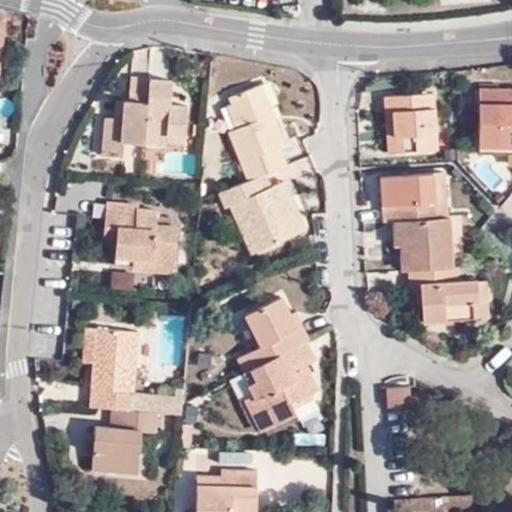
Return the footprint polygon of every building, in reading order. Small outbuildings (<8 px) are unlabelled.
[(164,96),(171,96),(172,80),(133,77),(131,100),(127,100),(126,119),(118,118),(109,118),(106,156),(126,157),(127,143),(167,146),(168,141),(169,135),(186,136),(189,106),(170,104),(164,104),(164,96)] [(264,175),(284,167),(278,147),(283,144),(260,85),(229,98),(233,104),(220,109),(247,181),(264,175)] [(511,89),(478,89),(478,146),(511,146),(511,89)] [(393,112),(396,153),(436,150),(432,93),(384,97),(385,113),(393,112)] [(126,119),(127,100),(120,100),(118,118),(126,119)] [(388,154),(396,153),(393,112),(385,113),(388,154)] [(186,143),(186,136),(169,135),(168,141),(186,143)] [(478,154),(508,154),(511,153),(511,146),(478,146),(478,154)] [(381,177),(383,222),(392,221),(403,220),(436,218),(431,174),(381,177)] [(436,218),(447,218),(444,174),(431,174),(436,218)] [(269,189),(264,175),(247,181),(219,192),(226,208),(231,205),(253,254),(296,235),(276,186),(269,189)] [(283,183),(276,186),(296,235),(304,231),(283,183)] [(134,262),(174,265),(177,226),(157,225),(158,210),(139,209),(139,204),(107,202),(104,235),(117,236),(115,264),(134,265),(134,262)] [(451,268),(448,218),(447,218),(436,218),(403,220),(405,243),(407,271),(409,271),(451,268)] [(403,220),(392,221),(393,244),(399,243),(405,243),(403,220)] [(174,274),(174,265),(134,262),(134,265),(133,270),(174,274)] [(457,283),(457,268),(451,268),(409,271),(410,298),(421,297),(423,326),(474,323),(473,302),(477,301),(477,282),(457,283)] [(485,281),(477,282),(477,301),(486,300),(485,281)] [(305,342),(307,340),(301,328),(296,331),(288,316),(280,298),(245,316),(260,346),(238,358),(245,372),(251,369),(305,342)] [(486,300),(477,301),(473,302),(474,323),(487,323),(486,300)] [(296,331),(301,328),(294,314),(288,316),(296,331)] [(83,362),(93,363),(95,330),(85,329),(83,362)] [(93,363),(89,407),(119,409),(157,412),(158,396),(132,394),(137,333),(95,330),(93,363)] [(314,361),(305,342),(251,369),(257,381),(248,386),(253,395),(244,400),(260,432),(295,414),(289,403),(297,399),(299,401),(316,391),(304,367),(314,361)] [(245,372),(242,374),(248,386),(257,381),(251,369),(245,372)] [(407,388),(387,390),(388,408),(409,407),(407,388)] [(157,412),(119,409),(117,428),(95,426),(91,469),(137,473),(140,431),(156,431),(157,412)] [(202,487),(202,478),(196,478),(196,511),(256,511),(257,473),(221,472),(221,478),(221,486),(202,487)] [(221,478),(202,478),(202,487),(221,486),(221,478)]
